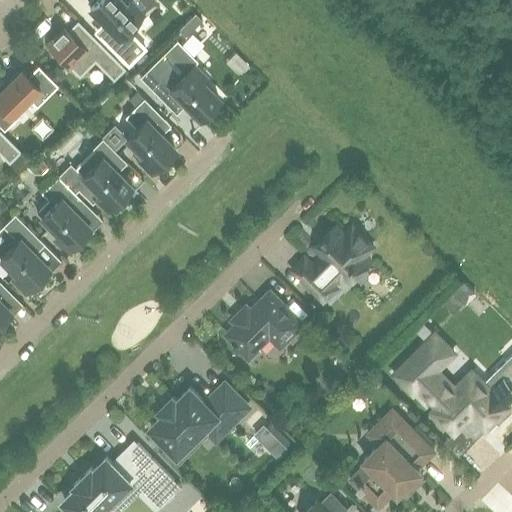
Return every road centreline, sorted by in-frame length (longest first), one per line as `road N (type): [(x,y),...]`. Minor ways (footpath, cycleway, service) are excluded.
road 1 (residential): [(0,508),(314,199)]
road 2 (residential): [(0,362),(226,139)]
